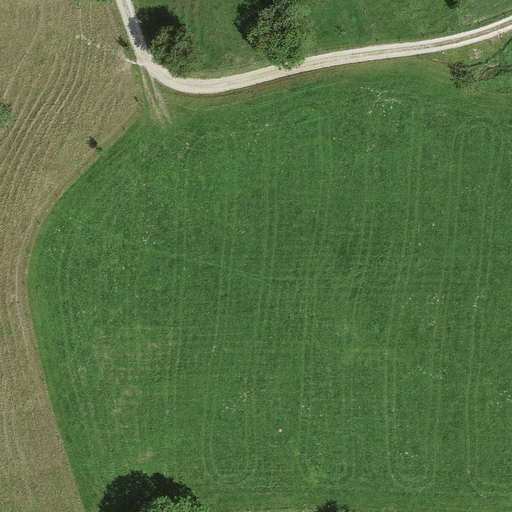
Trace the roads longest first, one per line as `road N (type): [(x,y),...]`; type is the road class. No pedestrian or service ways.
road 1 (track): [(123,0),(154,67),(196,86),(457,41),(511,21)]
road 2 (track): [(511,82),(473,83),(339,56)]
